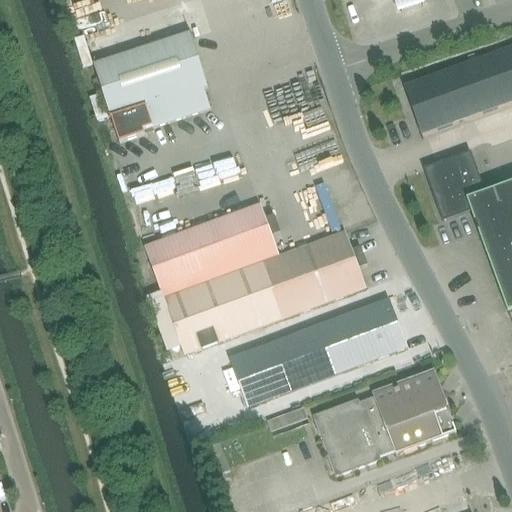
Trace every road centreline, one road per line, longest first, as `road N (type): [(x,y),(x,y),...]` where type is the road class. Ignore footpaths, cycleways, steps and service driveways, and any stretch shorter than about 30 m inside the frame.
road 1 (unclassified): [(511,484),(470,377),(358,149),(331,72)]
road 2 (unclassified): [(331,72),(511,11)]
